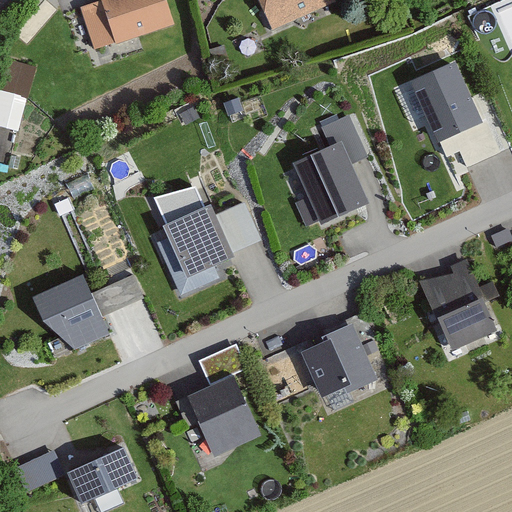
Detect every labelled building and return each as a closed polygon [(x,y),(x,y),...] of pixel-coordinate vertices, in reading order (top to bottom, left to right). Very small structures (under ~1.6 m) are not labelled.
[(163,0),(81,0),(80,1),(98,53),(173,26),(163,0)] [(329,0),(251,0),(265,31),(331,4),(329,0)] [(40,71),(7,62),(0,89),(0,130),(23,136),(40,71)] [(454,65),(409,86),(451,177),(502,154),(477,101),(472,103),(454,65)] [(327,145),(285,164),(314,227),(364,204),(344,163),(365,153),(346,111),(317,125),(327,145)] [(203,200),(155,223),(179,275),(258,238),(241,202),(211,216),(203,200)] [(463,257),(412,281),(444,350),(495,326),(463,257)] [(132,270),(86,289),(98,317),(145,298),(132,270)] [(78,272),(23,296),(34,321),(65,348),(105,331),(98,317),(86,289),(78,272)] [(369,313),(292,347),(314,395),(342,382),(345,390),(375,376),(362,347),(380,339),(369,313)] [(230,375),(178,399),(206,460),(258,437),(230,375)] [(118,447),(60,471),(74,505),(132,481),(118,447)] [(21,458),(29,482),(59,472),(51,448),(21,458)]
